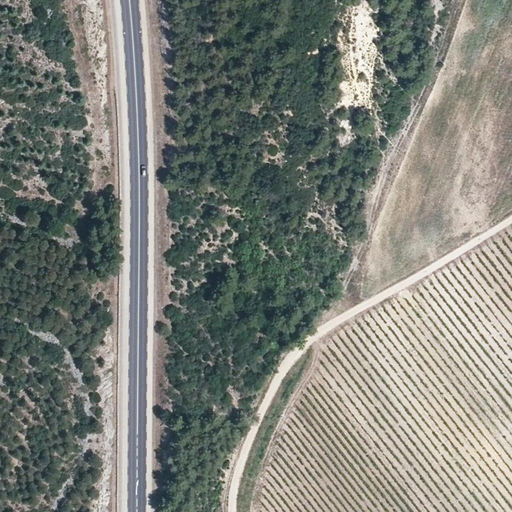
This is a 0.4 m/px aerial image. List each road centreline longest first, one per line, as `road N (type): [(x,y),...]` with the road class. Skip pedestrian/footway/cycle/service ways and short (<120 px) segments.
road 1 (primary): [(137,511),(139,157),(129,0)]
road 2 (track): [(511,222),(305,344),(273,387),(230,511)]
